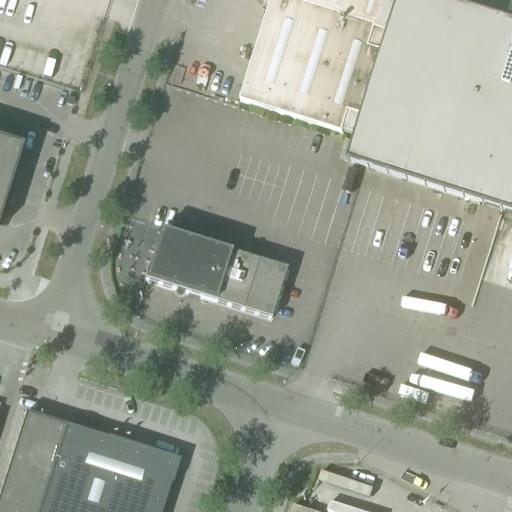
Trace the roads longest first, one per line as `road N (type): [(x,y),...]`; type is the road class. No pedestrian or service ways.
road 1 (residential): [(50,338),(154,0)]
road 2 (unclassified): [(511,481),(276,409)]
road 3 (unclassified): [(276,409),(50,338)]
